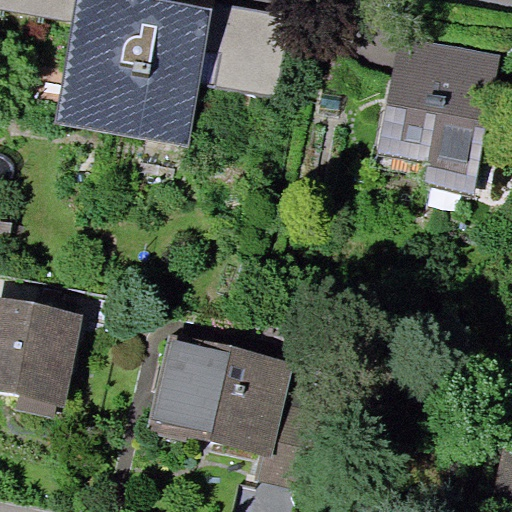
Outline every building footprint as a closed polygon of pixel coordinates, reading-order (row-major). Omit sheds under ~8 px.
[(0,0),(0,8),(74,21),(78,0),(0,0)] [(211,8),(171,0),(78,0),(74,21),(59,125),(187,145),(196,88),(211,8)] [(212,1),(211,8),(196,88),(277,103),(293,16),(212,1)] [(348,96),(352,73),(324,50),(317,92),(318,92),(313,118),(335,122),(340,95),(348,96)] [(462,202),(481,100),(395,84),(381,160),(429,169),(424,195),(462,202)] [(69,332),(0,317),(0,399),(16,403),(20,386),(56,393),(69,332)] [(293,480),(313,424),(322,388),(171,353),(157,416),(185,423),(181,440),(259,458),(253,482),(289,490),(287,501),(288,502),(293,480)] [(325,425),(313,424),(293,480),(311,484),(325,425)] [(511,511),(511,444),(497,510),(507,511),(511,511)]
